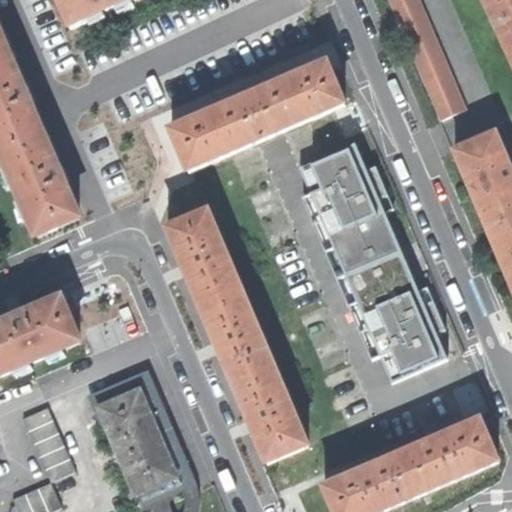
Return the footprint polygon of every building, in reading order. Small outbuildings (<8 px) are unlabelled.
[(134,0),(57,0),(71,29),(134,0)] [(418,0),(392,0),(390,1),(443,124),(468,114),(418,0)] [(511,0),(483,0),(494,22),(511,13),(511,0)] [(511,13),(494,22),(511,61),(511,13)] [(0,62),(9,58),(0,36),(0,62)] [(9,58),(0,62),(0,146),(4,156),(43,139),(29,104),(33,102),(31,95),(28,89),(23,92),(9,58)] [(286,84),(249,100),(267,141),(345,108),(327,67),(286,84)] [(267,141),(249,100),(211,117),(171,134),(189,175),(267,141)] [(511,173),(497,137),(456,154),(489,233),(511,222),(511,173)] [(43,139),(4,156),(38,237),(78,220),(63,185),(68,183),(65,176),(63,170),(58,172),(43,139)] [(311,200),(305,203),(373,365),(382,362),(393,387),(449,364),(438,337),(446,334),(429,293),(421,296),(414,279),(400,245),(388,217),(396,214),(379,172),(370,176),(357,147),(299,172),(311,200)] [(202,311),(242,293),(209,214),(169,232),(185,271),(202,311)] [(511,222),(489,233),(511,286),(511,222)] [(234,389),(275,371),(242,293),(202,311),(217,348),(234,389)] [(0,330),(0,377),(79,344),(63,304),(30,318),(28,313),(21,316),(15,318),(17,323),(0,330)] [(307,449),(275,371),(234,389),(249,425),(267,467),(307,449)] [(117,387),(91,399),(98,415),(102,414),(119,454),(167,432),(159,414),(163,412),(160,404),(157,397),(153,399),(146,382),(119,393),(117,387)] [(24,421),(52,485),(77,474),(49,410),(24,421)] [(440,441),(402,458),(420,498),(498,464),(480,423),(440,441)] [(167,432),(119,454),(137,494),(131,496),(137,511),(162,511),(163,498),(172,495),(171,492),(189,484),(182,466),(186,465),(183,458),(181,451),(175,453),(167,432)] [(364,474),(324,491),(333,511),(387,511),(420,498),(402,458),(364,474)] [(12,511),(58,511),(63,510),(52,485),(14,502),(17,508),(14,509),(12,511)]
